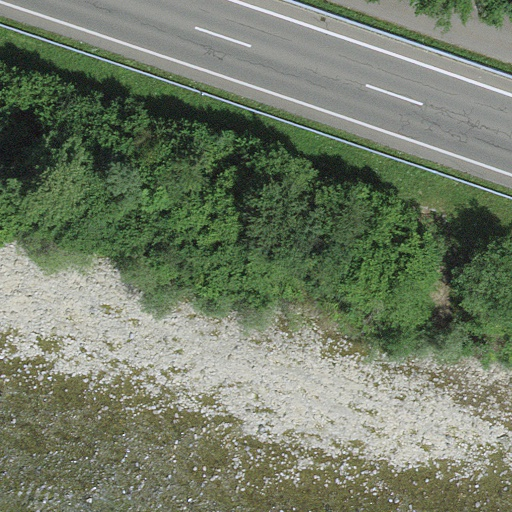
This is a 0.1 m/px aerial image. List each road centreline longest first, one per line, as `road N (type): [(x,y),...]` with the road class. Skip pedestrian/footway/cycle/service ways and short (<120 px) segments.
road 1 (trunk): [(511,137),(102,0)]
road 2 (unclassified): [(511,50),(366,0)]
